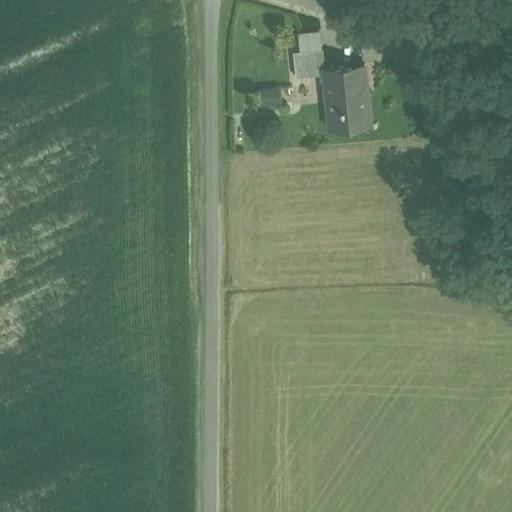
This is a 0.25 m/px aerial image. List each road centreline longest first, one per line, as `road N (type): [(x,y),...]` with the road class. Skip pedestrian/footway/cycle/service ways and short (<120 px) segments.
road 1 (unclassified): [(214,0),(211,511)]
road 2 (unclassified): [(511,205),(439,121),(398,52),(291,0)]
